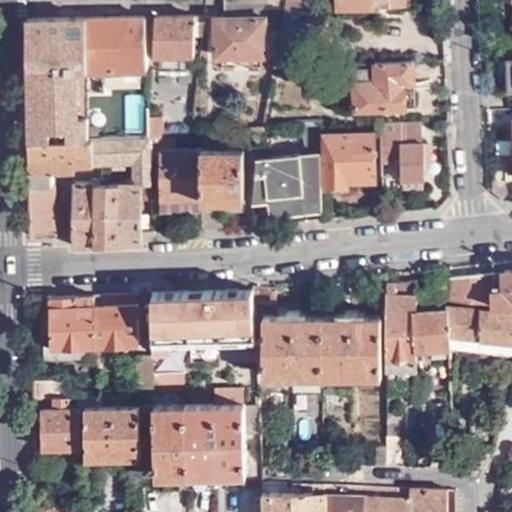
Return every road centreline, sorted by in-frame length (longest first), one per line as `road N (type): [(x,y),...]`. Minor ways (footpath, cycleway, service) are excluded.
road 1 (residential): [(6,263),(464,240)]
road 2 (residential): [(15,10),(6,263)]
road 3 (residential): [(6,263),(10,511)]
road 4 (residential): [(456,0),(464,240)]
road 5 (residential): [(198,3),(15,10)]
road 6 (residential): [(335,474),(472,480),(472,511)]
